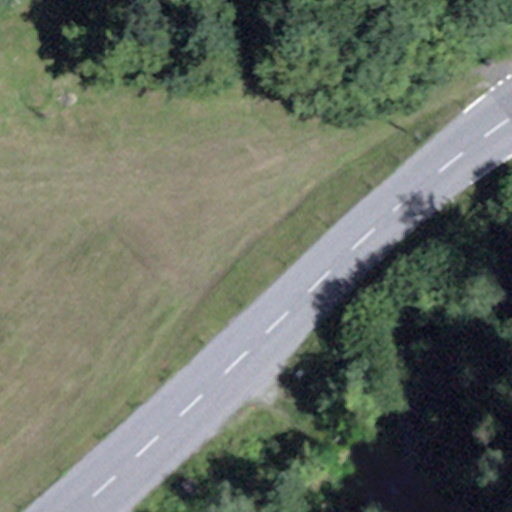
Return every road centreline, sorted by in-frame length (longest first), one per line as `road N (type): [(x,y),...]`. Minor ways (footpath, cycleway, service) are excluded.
road 1 (tertiary): [(84,511),(245,370),(408,207),(511,131)]
road 2 (track): [(340,445),(245,370)]
